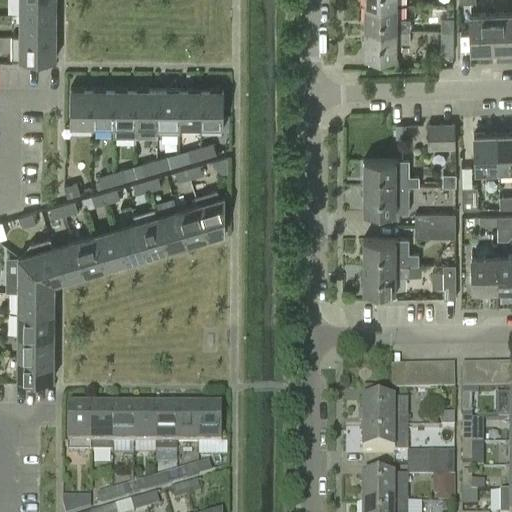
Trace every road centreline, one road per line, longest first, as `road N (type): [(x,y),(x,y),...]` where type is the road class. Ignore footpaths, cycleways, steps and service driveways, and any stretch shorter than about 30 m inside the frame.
road 1 (residential): [(311,337),(313,92)]
road 2 (residential): [(311,337),(511,335)]
road 3 (residential): [(313,92),(511,87)]
road 4 (residential): [(310,511),(311,337)]
